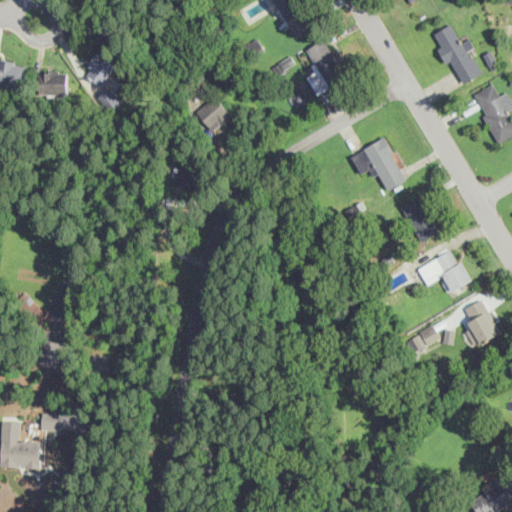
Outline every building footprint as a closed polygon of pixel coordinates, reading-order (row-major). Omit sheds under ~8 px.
[(298,0),(274,0),(297,36),(314,25),(298,0)] [(103,17),(97,27),(106,32),(102,38),(113,45),(122,29),(103,17)] [(436,32),(452,23),(463,41),(471,36),(476,45),(470,50),(484,72),(467,82),(454,59),(449,63),(440,48),(444,45),(436,32)] [(307,74),(318,94),(348,77),(326,37),(306,48),(317,69),(307,74)] [(99,50),(88,65),(93,68),(89,74),(103,84),(118,63),(99,50)] [(0,84),(21,88),(25,65),(15,63),(16,60),(1,57),(0,60),(0,84)] [(40,72),(40,97),(67,97),(68,72),(40,72)] [(477,93),(496,82),(502,95),(509,90),(511,94),(511,109),(511,110),(511,111),(511,135),(502,142),(486,115),(489,113),(477,93)] [(112,111),(123,101),(110,87),(99,96),(112,111)] [(209,132),(233,117),(219,94),(195,109),(209,132)] [(384,135),(350,155),(362,175),(375,168),(388,190),(409,177),(384,135)] [(202,161),(182,157),(176,184),(196,189),(202,161)] [(423,241),(441,229),(418,193),(400,205),(423,241)] [(473,278),(455,246),(419,267),(429,284),(441,277),(449,292),(473,278)] [(467,321),(470,327),(466,329),(475,344),(479,341),(480,343),(501,331),(482,297),(465,307),(472,318),(467,321)] [(63,363),(69,324),(48,320),(42,360),(63,363)] [(425,345),(441,335),(434,323),(417,333),(425,345)] [(61,411),(43,411),(42,428),(60,428),(61,411)] [(39,466),(40,440),(22,440),(23,421),(4,420),(2,465),(39,466)] [(495,511),(511,501),(511,475),(510,472),(469,498),(477,511),(495,511)]
